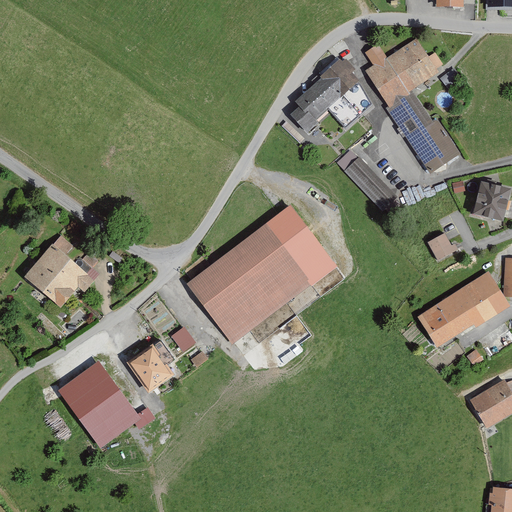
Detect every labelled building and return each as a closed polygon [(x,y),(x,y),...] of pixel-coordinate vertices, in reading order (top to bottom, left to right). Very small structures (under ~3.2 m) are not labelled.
[(511,0),(487,0),(488,9),(511,8),(511,0)] [(368,72),(430,172),(452,158),(408,89),(436,71),(417,41),(385,61),(377,48),(367,55),(375,68),(368,72)] [(328,108),(345,128),(370,106),(335,64),(318,78),(326,87),(298,111),(302,115),(292,123),(303,136),(318,124),(314,119),(328,108)] [(352,155),(339,166),(379,208),(392,197),(352,155)] [(503,225),(511,191),(484,185),(476,219),(503,225)] [(304,275),(270,226),(192,281),(227,329),(304,275)] [(437,261),(454,251),(445,236),(428,246),(437,261)] [(58,303),(85,275),(54,246),(28,275),(58,303)] [(500,296),(511,296),(511,252),(501,252),(500,296)] [(439,346),(506,304),(500,296),(490,279),(423,322),(439,346)] [(171,337),(179,353),(192,346),(184,331),(171,337)] [(131,363),(148,389),(171,374),(164,364),(172,359),(161,343),(131,363)] [(468,354),(474,363),(483,356),(477,347),(468,354)] [(202,349),(192,358),(198,365),(208,356),(202,349)] [(102,439),(147,407),(114,361),(78,387),(94,410),(85,416),(102,439)] [(470,407),(485,429),(511,409),(511,400),(501,386),(470,407)] [(489,511),(511,511),(511,492),(491,491),(489,511)]
